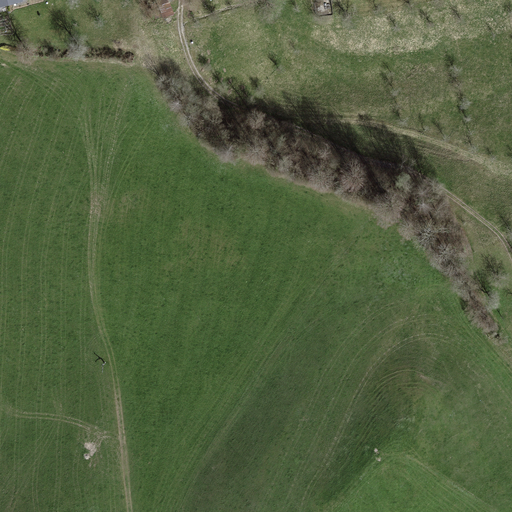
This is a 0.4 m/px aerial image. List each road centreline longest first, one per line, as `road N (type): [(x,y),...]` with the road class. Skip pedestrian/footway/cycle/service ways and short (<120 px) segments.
road 1 (track): [(182,0),(185,50),(219,97),(436,186),(471,242),(478,290),(511,343)]
road 2 (track): [(115,393),(134,511)]
